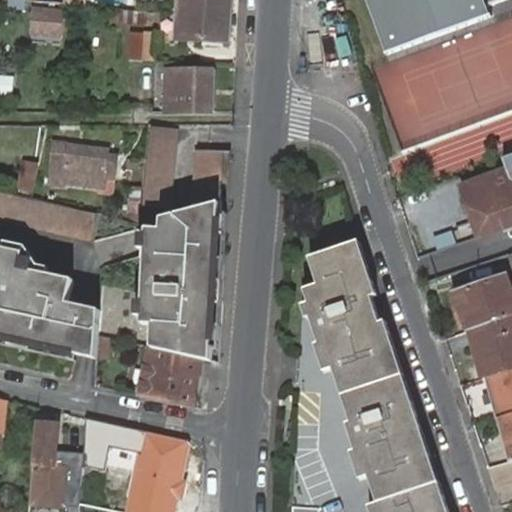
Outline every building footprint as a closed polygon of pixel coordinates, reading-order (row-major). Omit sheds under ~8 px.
[(228,0),(178,0),(178,4),(186,4),(184,32),(176,31),(176,39),(224,42),(228,0)] [(387,53),(388,55),(493,17),(492,15),(488,16),(484,7),(503,0),(372,0),(374,4),(372,5),(372,8),(375,7),(383,28),(380,29),(381,31),(384,31),(391,52),(387,53)] [(30,4),(27,39),(61,41),(63,6),(30,4)] [(178,4),(176,31),(184,32),(186,4),(178,4)] [(123,26),(145,25),(144,10),(123,12),(123,26)] [(155,62),(157,32),(129,29),(126,59),(155,62)] [(183,47),(159,44),(158,60),(182,62),(183,47)] [(166,113),(215,113),(216,72),(166,71),(166,113)] [(0,74),(0,94),(12,96),(14,76),(0,74)] [(176,132),(151,128),(141,206),(166,210),(176,132)] [(56,146),(52,173),(59,173),(60,168),(68,169),(68,166),(105,172),(107,151),(56,146)] [(511,157),(505,160),(510,172),(464,188),(481,237),(511,226),(511,157)] [(33,193),(39,166),(25,162),(18,189),(33,193)] [(195,204),(223,205),(225,165),(198,163),(195,204)] [(0,218),(85,239),(91,214),(0,191),(0,218)] [(218,291),(222,218),(223,205),(167,226),(166,236),(152,235),(151,242),(151,255),(147,306),(146,320),(146,329),(156,329),(155,351),(162,353),(202,362),(209,364),(213,365),(214,351),(215,329),(203,329),(218,291)] [(223,292),(228,217),(222,218),(218,291),(223,292)] [(371,272),(362,244),(313,261),(321,286),(308,290),(311,303),(304,305),(309,320),(313,319),(321,343),(317,344),(327,372),(336,369),(352,423),(349,425),(357,451),(353,452),(363,480),(434,459),(425,430),(412,435),(408,424),(421,420),(389,324),(383,326),(375,300),(380,298),(375,285),(365,288),(360,276),(371,272)] [(0,334),(30,342),(42,344),(49,316),(39,313),(40,308),(66,313),(70,307),(75,283),(24,271),(27,257),(0,250),(0,334)] [(375,285),(371,272),(360,276),(365,288),(375,285)] [(470,331),(471,331),(511,317),(511,291),(507,277),(459,294),(470,331)] [(71,351),(100,357),(100,352),(101,339),(100,314),(70,307),(66,313),(40,308),(39,313),(49,316),(42,344),(71,351)] [(488,378),(511,371),(511,317),(471,331),(485,379),(488,378)] [(0,341),(29,348),(30,342),(0,334),(0,341)] [(70,357),(71,351),(42,344),(30,342),(29,348),(70,357)] [(148,369),(146,400),(192,410),(200,412),(202,362),(162,353),(160,372),(148,369)] [(511,415),(511,371),(488,378),(499,419),(501,418),(511,415)] [(9,405),(0,402),(0,450),(4,452),(9,405)] [(511,415),(501,418),(511,455),(511,415)] [(425,430),(421,420),(408,424),(412,435),(425,430)] [(59,429),(38,427),(33,485),(44,486),(43,505),(65,507),(69,471),(55,470),(59,429)] [(131,511),(173,511),(183,461),(143,452),(131,511)] [(434,459),(363,480),(371,507),(443,485),(434,459)] [(97,483),(83,481),(81,506),(94,509),(97,483)] [(452,511),(443,485),(371,507),(373,511),(452,511)]
